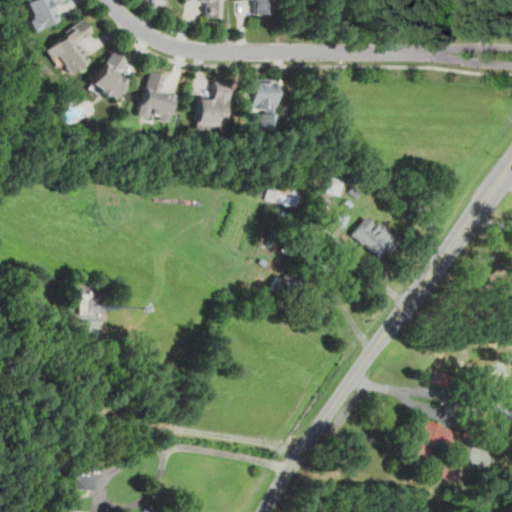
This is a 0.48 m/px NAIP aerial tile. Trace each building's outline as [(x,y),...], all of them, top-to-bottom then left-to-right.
[(54,18),(47,3),(54,0),(21,0),(20,0),(28,16),(23,19),(28,30),(54,18)] [(219,0),(203,0),(203,16),(219,17),(219,0)] [(252,0),(253,13),(269,13),(268,0),(252,0)] [(90,32),(82,19),(41,46),(48,58),(55,54),(67,73),(86,60),(74,42),(90,32)] [(123,80),(113,73),(123,59),(109,50),(88,83),(110,99),(123,80)] [(173,93),(158,89),(162,74),(146,70),(137,104),(151,108),(149,116),(166,121),(173,93)] [(245,79),(246,108),(258,108),(258,130),(273,130),(272,79),(245,79)] [(224,127),(226,80),(210,80),(210,98),(193,97),(192,125),(224,127)] [(337,195),(341,178),(327,174),(323,191),(337,195)] [(284,190),(266,186),(263,199),(296,207),(301,188),(286,184),(284,190)] [(362,214),(348,235),(378,255),(382,249),(387,253),(397,238),(362,214)] [(76,293),(76,312),(84,312),(84,293),(76,293)] [(436,370),(432,382),(449,387),(453,375),(436,370)] [(427,420),(421,437),(417,435),(411,454),(430,461),(438,439),(448,442),(452,429),(427,420)] [(445,465),(442,475),(457,479),(460,468),(445,465)] [(71,472),(70,488),(91,488),(91,473),(71,472)]
